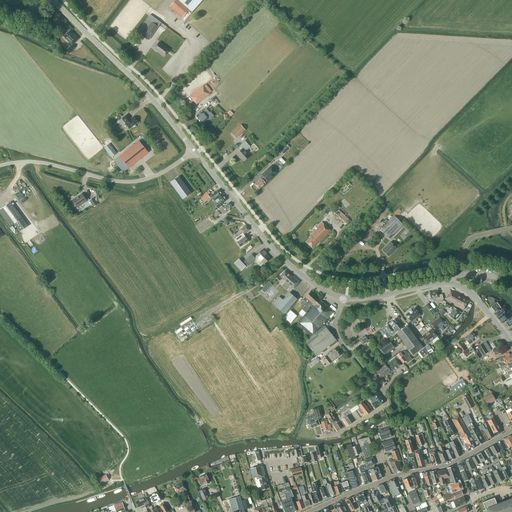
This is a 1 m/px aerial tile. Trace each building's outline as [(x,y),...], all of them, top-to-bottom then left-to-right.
[(174,0),(169,7),(182,18),(188,11),(191,13),(202,0),(174,0)] [(137,32),(136,34),(138,36),(140,34),(142,35),(148,40),(158,27),(161,23),(150,15),(139,30),(137,32)] [(72,45),(79,39),(70,30),(65,35),(63,36),(71,45),(69,48),(66,50),(69,54),(75,48),(72,45)] [(164,56),(168,49),(159,42),(154,49),(164,56)] [(190,96),(196,104),(209,94),(203,86),(190,96)] [(202,123),(207,119),(209,120),(214,116),(210,112),(209,113),(206,109),(202,112),(201,113),(200,112),(196,115),(196,116),(202,123)] [(137,122),(133,117),(130,119),(127,114),(121,118),(125,123),(129,129),(137,122)] [(231,133),(235,138),(245,129),(241,125),(231,133)] [(128,168),(148,152),(138,141),(119,156),(128,168)] [(245,141),(239,146),(242,149),(236,154),(238,157),(239,156),(243,161),(249,156),(245,151),(250,147),(245,141)] [(113,142),(108,146),(115,156),(120,152),(113,142)] [(287,145),(280,151),(283,155),(290,148),(287,145)] [(263,176),(255,184),(259,189),(268,181),(276,173),(270,166),(261,175),(263,176)] [(182,199),(190,193),(178,176),(170,182),(182,199)] [(222,203),(227,200),(219,189),(214,193),(210,196),(214,201),(218,198),(222,203)] [(210,197),(206,192),(200,197),(204,202),(210,197)] [(82,194),(72,200),(77,207),(86,201),(82,194)] [(93,197),(89,200),(93,207),(98,204),(93,197)] [(0,209),(0,213),(9,225),(13,222),(20,232),(28,226),(10,202),(0,209)] [(229,209),(232,207),(229,203),(223,207),(222,206),(215,211),(219,216),(222,213),(224,215),(230,210),(229,209)] [(336,207),(332,211),(347,224),(350,221),(350,220),(336,207)] [(389,239),(403,225),(394,216),(380,230),(389,239)] [(319,243),(331,230),(322,222),(317,227),(317,228),(310,236),(311,237),(306,242),(312,248),(316,244),(318,246),(319,245),(319,244),(319,243)] [(244,234),(249,230),(246,225),(240,230),(242,233),(235,238),(237,242),(240,247),(248,241),(243,234),(244,234)] [(383,251),(388,256),(399,246),(397,244),(395,246),(390,242),(387,245),(388,246),(383,251)] [(245,260),(249,265),(255,259),(257,260),(255,261),(260,267),(264,263),(264,264),(270,258),(262,250),(254,257),(251,254),(245,260)] [(241,271),(245,266),(238,259),(234,263),(241,271)] [(292,277),(284,270),(279,276),(284,280),(283,281),(292,289),(299,281),(293,276),(292,277)] [(264,285),(261,290),(263,292),(267,287),(268,289),(272,285),(268,281),(264,285)] [(463,310),(468,300),(462,298),(463,297),(460,295),(451,290),(445,299),(449,301),(454,304),(454,305),(463,310)] [(310,301),(315,295),(310,291),(305,297),(303,300),(307,304),(310,301)] [(437,291),(429,293),(431,302),(435,301),(436,304),(440,303),(443,299),(442,294),(438,295),(437,291)] [(297,299),(289,292),(283,299),(279,296),(272,304),(284,314),(297,299)] [(314,305),(319,299),(315,295),(310,301),(307,304),(302,309),(306,312),(309,309),(308,308),(312,304),(311,303),(312,302),(314,304),(314,305)] [(308,339),(315,333),(323,323),(333,312),(319,299),(314,305),(314,304),(295,327),(308,339)] [(455,320),(460,313),(455,309),(456,308),(445,302),(444,305),(450,308),(453,310),(449,315),(455,320)] [(505,313),(501,307),(501,308),(497,303),(491,307),(495,312),(494,313),(498,318),(504,314),(505,313)] [(420,316),(418,313),(414,308),(411,310),(409,312),(405,314),(412,324),(415,323),(413,321),(420,316)] [(290,310),(284,317),(291,323),(296,316),(297,316),(290,310)] [(502,323),(503,322),(508,319),(504,314),(498,318),(501,323),(502,323)] [(444,324),(439,317),(431,323),(436,331),(444,324)] [(506,328),(511,324),(511,317),(508,320),(504,323),(503,324),(506,328)] [(403,325),(399,329),(395,324),(395,325),(392,321),(388,324),(387,324),(384,326),(384,327),(379,330),(383,335),(388,331),(390,335),(388,337),(387,339),(389,342),(379,349),(383,356),(396,347),(389,339),(395,334),(396,333),(409,350),(413,355),(422,347),(419,343),(419,342),(406,325),(404,327),(403,325)] [(325,326),(315,333),(308,339),(305,342),(316,356),(336,340),(325,326)] [(437,337),(431,328),(421,336),(427,344),(428,343),(429,343),(430,344),(432,342),(432,341),(432,340),(437,337)] [(471,339),(475,336),(472,332),(464,338),(469,344),(473,341),(471,339)] [(370,339),(365,334),(358,339),(362,345),(370,339)] [(466,350),(459,341),(456,344),(462,352),(463,352),(466,350)] [(482,344),(477,347),(478,348),(482,356),(488,352),(491,350),(486,341),(482,344)] [(429,345),(425,348),(429,354),(433,351),(429,345)] [(481,357),(481,356),(476,349),(475,348),(474,349),(472,345),(466,350),(463,352),(466,357),(474,351),(475,354),(474,355),(477,360),(481,357)] [(341,355),(336,349),(335,348),(327,355),(322,359),(327,365),(332,361),(332,362),(341,355)] [(428,353),(424,348),(419,352),(423,357),(428,353)] [(400,352),(396,355),(403,363),(410,357),(405,350),(401,353),(400,352)] [(511,361),(511,353),(509,354),(508,353),(504,355),(505,356),(503,358),(503,357),(499,358),(501,362),(504,360),(505,364),(506,364),(511,361)] [(320,360),(317,357),(309,363),(308,364),(310,368),(311,366),(312,367),(320,360)] [(391,372),(400,365),(395,358),(387,364),(386,363),(385,364),(388,367),(387,367),(391,372)] [(391,372),(387,367),(385,364),(376,371),(381,378),(383,376),(384,377),(391,372)] [(504,380),(501,376),(493,380),(495,384),(500,381),(501,382),(504,380)] [(452,390),(454,392),(466,384),(464,382),(462,383),(460,381),(457,383),(459,385),(452,390)] [(478,389),(476,386),(472,388),(474,391),(473,391),(473,390),(470,392),(473,397),(480,394),(478,389)] [(375,409),(384,403),(380,398),(381,398),(377,392),(371,396),(372,396),(369,398),(372,403),(372,404),(375,409)] [(474,406),(468,394),(462,398),(468,410),(474,406)] [(495,400),(491,394),(483,398),(487,405),(495,400)] [(367,403),(365,405),(363,402),(358,405),(360,408),(358,409),(361,414),(364,412),(366,415),(370,412),(369,410),(371,408),(367,403)] [(348,415),(359,408),(357,405),(349,410),(350,411),(348,412),(347,411),(343,414),(345,417),(342,418),(347,426),(352,423),(348,415)] [(308,429),(319,425),(318,419),(322,418),(319,407),(312,409),(314,414),(309,416),(310,418),(306,419),(307,422),(306,422),(308,429)] [(331,413),(335,410),(334,408),(325,414),(328,419),(333,415),(331,413)] [(495,436),(501,432),(492,413),(489,415),(491,419),(487,421),(495,436)] [(336,420),(333,415),(328,419),(331,423),(332,425),(337,422),(336,420)] [(459,415),(451,419),(461,438),(464,436),(465,438),(463,439),(466,444),(465,445),(468,451),(476,447),(463,423),(461,419),(459,415)] [(468,415),(461,419),(463,423),(468,430),(477,446),(483,442),(475,427),(468,415)] [(456,433),(451,424),(448,420),(444,422),(446,427),(451,436),(456,433)] [(336,431),(341,428),(338,423),(333,426),(336,431)] [(486,441),(492,437),(485,423),(484,423),(478,427),(480,430),(480,431),(486,441)] [(380,436),(389,432),(388,427),(378,431),(380,436)] [(381,440),(391,437),(389,432),(380,436),(381,440)] [(423,444),(425,443),(422,433),(415,436),(419,446),(424,445),(423,444)] [(360,448),(362,447),(365,457),(371,455),(367,445),(371,443),(368,437),(358,440),(360,448)] [(384,447),(394,444),(392,439),(382,443),(384,447)] [(412,469),(415,468),(418,468),(413,451),(410,439),(405,440),(409,453),(410,452),(412,457),(409,458),(412,469)] [(507,444),(504,439),(496,443),(501,454),(509,449),(506,444),(507,444)] [(452,441),(449,442),(456,458),(461,455),(457,444),(456,442),(454,443),(453,441),(452,441)] [(442,463),(449,461),(440,442),(437,443),(438,445),(438,446),(440,450),(440,449),(441,451),(437,452),(442,463)] [(351,443),(346,445),(351,460),(356,458),(355,455),(352,447),(352,446),(351,443)] [(449,461),(455,458),(448,443),(446,444),(448,448),(449,447),(449,449),(445,451),(449,461)] [(385,452),(395,449),(394,444),(384,447),(385,452)] [(488,447),(493,455),(499,452),(494,444),(488,447)] [(487,458),(493,455),(488,447),(483,450),(487,458)] [(399,461),(401,461),(397,449),(391,451),(393,457),(392,457),(393,458),(388,460),(389,461),(394,473),(402,471),(399,464),(400,463),(399,461)] [(421,454),(420,451),(419,449),(414,451),(414,452),(419,468),(425,467),(422,458),(421,454)] [(436,451),(430,453),(429,450),(428,451),(430,458),(433,465),(441,463),(436,451)] [(481,462),(487,458),(483,450),(477,454),(481,462)] [(475,465),(481,462),(477,454),(471,457),(475,465)] [(425,467),(431,466),(429,458),(426,458),(427,459),(425,460),(425,458),(422,458),(425,467)] [(471,470),(475,468),(470,458),(464,461),(468,470),(467,470),(470,476),(472,476),(473,475),(471,470)] [(460,470),(466,468),(463,461),(457,464),(460,470)] [(252,468),(250,468),(253,479),(255,479),(258,489),(261,488),(261,490),(267,488),(264,476),(265,476),(263,466),(260,465),(254,467),(252,468)] [(365,484),(372,482),(367,470),(366,468),(365,465),(359,467),(365,484)] [(378,473),(379,472),(377,466),(375,467),(368,470),(370,476),(378,473)] [(459,484),(453,466),(447,468),(447,469),(450,477),(452,484),(450,485),(450,487),(459,484)] [(500,472),(504,479),(505,478),(506,479),(510,477),(505,466),(501,468),(503,471),(500,472)] [(290,470),(292,476),(302,474),(301,467),(290,470)] [(470,476),(467,470),(466,468),(460,470),(464,481),(471,479),(472,482),(474,482),(472,476),(470,476)] [(444,478),(450,477),(447,469),(437,472),(440,485),(441,488),(441,489),(442,489),(447,487),(446,483),(444,478)] [(351,489),(358,486),(353,470),(345,473),(351,489)] [(504,479),(500,472),(500,471),(497,473),(496,470),(492,472),(493,474),(497,482),(498,482),(504,479)] [(434,483),(439,482),(435,471),(430,472),(434,487),(434,486),(435,485),(434,483)] [(372,481),(382,478),(380,472),(379,472),(378,473),(370,476),(372,481)] [(432,494),(430,486),(432,485),(429,472),(423,473),(427,486),(428,490),(428,489),(430,495),(432,494)] [(497,482),(493,474),(491,475),(490,472),(486,474),(487,476),(491,485),(497,482)] [(419,488),(418,485),(419,484),(416,474),(410,475),(410,477),(414,486),(415,489),(419,488)] [(101,484),(108,480),(106,475),(99,478),(101,484)] [(201,486),(209,482),(206,475),(197,479),(201,486)] [(491,485),(487,476),(485,478),(483,475),(480,477),(485,488),(491,485)] [(410,477),(403,479),(406,488),(410,486),(411,489),(414,488),(414,486),(413,486),(410,477)] [(484,488),(480,477),(475,479),(479,490),(484,488)] [(329,497),(335,495),(330,482),(326,484),(325,479),(323,480),(325,485),(329,497)] [(394,479),(386,482),(393,497),(401,494),(394,479)] [(336,494),(342,492),(339,484),(338,481),(335,482),(336,485),(333,487),(336,494)] [(343,492),(351,489),(348,481),(340,483),(341,486),(343,492)] [(184,493),(187,491),(183,482),(174,487),(177,493),(183,491),(184,493)] [(291,490),(290,487),(288,482),(282,485),(283,489),(276,492),(280,501),(279,501),(283,511),(291,511),(297,510),(291,497),(293,496),(291,490)] [(316,503),(322,500),(318,488),(316,482),(312,484),(315,491),(312,492),(316,503)] [(384,483),(377,486),(380,494),(385,492),(386,494),(388,492),(384,483)] [(305,492),(304,488),(303,486),(298,487),(299,490),(305,507),(311,505),(307,494),(308,494),(307,491),(305,492)] [(325,487),(322,488),(322,487),(319,488),(320,489),(319,490),(323,500),(329,497),(325,487)] [(209,498),(205,488),(199,491),(203,500),(209,498)] [(430,495),(428,489),(428,490),(424,491),(428,502),(432,500),(432,501),(431,499),(430,495)] [(456,491),(443,497),(445,501),(454,496),(455,499),(463,495),(461,489),(457,491),(456,491)] [(408,493),(413,504),(420,502),(415,490),(408,493)] [(377,491),(371,494),(374,502),(378,501),(380,504),(383,503),(382,499),(381,499),(377,491)] [(157,492),(148,496),(152,504),(160,501),(162,500),(157,492)] [(363,492),(354,496),(357,502),(358,502),(359,504),(363,503),(365,507),(366,511),(368,511),(371,511),(363,492)] [(372,505),(375,504),(371,494),(366,496),(371,509),(373,508),(372,505)] [(389,495),(383,499),(385,502),(388,508),(389,508),(394,505),(393,502),(389,495)] [(147,496),(136,501),(138,507),(145,504),(146,508),(151,506),(147,496)] [(244,511),(240,496),(229,499),(232,511),(244,511)] [(299,510),(304,508),(300,496),(299,496),(299,497),(298,498),(299,501),(296,502),(299,510)] [(351,511),(360,507),(356,501),(354,496),(345,500),(351,511)] [(455,507),(466,503),(464,496),(453,501),(455,507)] [(273,505),(272,502),(271,498),(260,501),(263,511),(276,511),(274,505),(273,505)] [(511,511),(511,498),(497,505),(494,498),(482,502),(485,509),(483,510),(483,511),(511,511)] [(194,511),(197,511),(196,511),(194,506),(192,501),(184,505),(186,509),(185,510),(186,511),(194,511)] [(125,509),(122,502),(113,505),(115,509),(116,511),(121,510),(121,511),(128,511),(126,511),(125,509)] [(347,511),(341,502),(333,505),(337,511),(347,511)] [(426,511),(427,511),(426,507),(427,506),(426,502),(421,504),(421,505),(416,507),(417,511),(426,511)] [(161,504),(160,506),(163,511),(166,511),(168,511),(163,503),(161,504)] [(263,511),(261,507),(259,508),(258,505),(257,505),(256,503),(252,504),(254,509),(254,510),(254,511),(263,511)]
